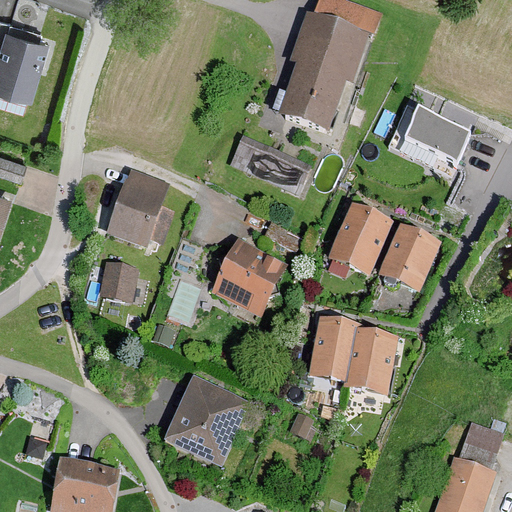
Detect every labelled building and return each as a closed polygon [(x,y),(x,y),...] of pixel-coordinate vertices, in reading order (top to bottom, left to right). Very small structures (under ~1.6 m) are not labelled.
[(375,45),(387,11),(360,2),(357,10),(328,0),(324,0),(316,24),(308,21),(290,71),(297,73),(280,123),(330,141),(349,89),(353,90),(369,43),(375,45)] [(0,91),(33,102),(51,43),(8,30),(0,56),(0,91)] [(456,165),(469,137),(418,115),(406,142),(456,165)] [(312,173),(244,142),(231,172),(299,202),(312,173)] [(26,169),(0,159),(0,175),(21,183),(26,169)] [(170,193),(133,179),(108,243),(148,258),(153,245),(162,248),(174,216),(163,212),(170,193)] [(0,235),(13,201),(0,196),(0,235)] [(369,283),(393,230),(353,212),(329,266),(369,283)] [(441,248),(402,232),(382,282),(421,298),(441,248)] [(288,272),(238,246),(211,297),(261,323),(288,272)] [(137,273),(108,269),(102,304),(132,308),(137,273)] [(357,335),(358,329),(319,323),(308,383),(347,390),(357,335)] [(399,342),(357,335),(347,390),(346,397),(388,404),(399,342)] [(250,408),(195,384),(166,449),(221,473),(250,408)] [(311,427),(297,423),(293,440),(307,444),(311,427)] [(489,476),(502,439),(473,429),(460,466),(454,463),(437,511),(487,511),(498,479),(489,476)] [(111,511),(118,474),(62,465),(54,511),(111,511)]
